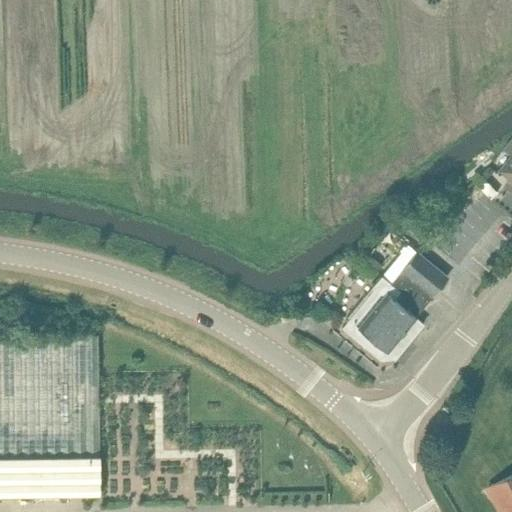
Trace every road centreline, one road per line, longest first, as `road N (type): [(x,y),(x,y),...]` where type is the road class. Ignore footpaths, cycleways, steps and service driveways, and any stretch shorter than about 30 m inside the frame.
road 1 (tertiary): [(377,440),(258,352),(170,304),(0,259)]
road 2 (tertiary): [(377,440),(511,286)]
